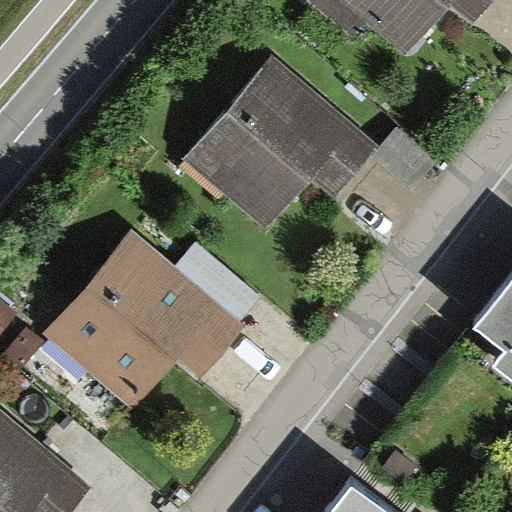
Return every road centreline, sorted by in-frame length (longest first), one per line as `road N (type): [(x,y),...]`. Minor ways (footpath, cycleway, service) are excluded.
road 1 (residential): [(205,511),(511,137)]
road 2 (tertiary): [(136,0),(0,157)]
